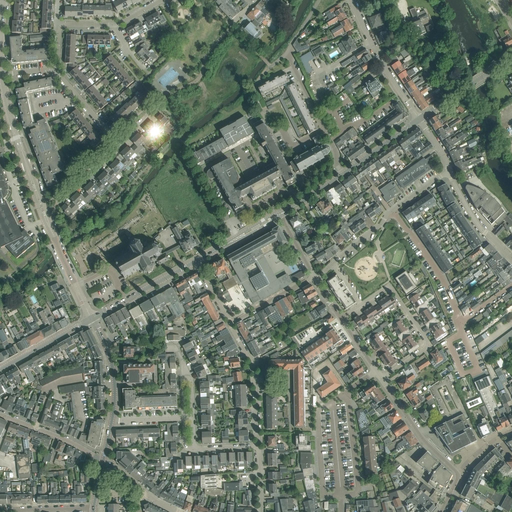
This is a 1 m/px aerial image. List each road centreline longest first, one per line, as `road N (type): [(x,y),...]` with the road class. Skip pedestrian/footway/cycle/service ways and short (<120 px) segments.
road 1 (tertiary): [(92,318),(39,203),(1,74)]
road 2 (residential): [(441,511),(459,475),(381,378)]
road 3 (residential): [(381,378),(428,346),(388,286),(361,304)]
road 4 (tertiary): [(419,119),(352,0)]
road 5 (residential): [(248,142),(201,168),(236,238)]
road 6 (residential): [(458,323),(440,276),(392,210)]
road 7 (unclassified): [(258,446),(253,368),(230,323)]
